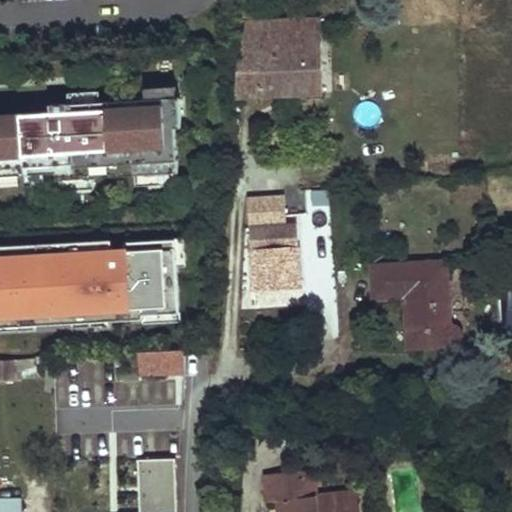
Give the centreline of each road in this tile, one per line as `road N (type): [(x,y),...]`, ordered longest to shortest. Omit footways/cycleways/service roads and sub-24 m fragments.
road 1 (unknown): [(192,511),(194,423),(203,395),(242,347),(248,175)]
road 2 (residential): [(0,14),(194,0)]
